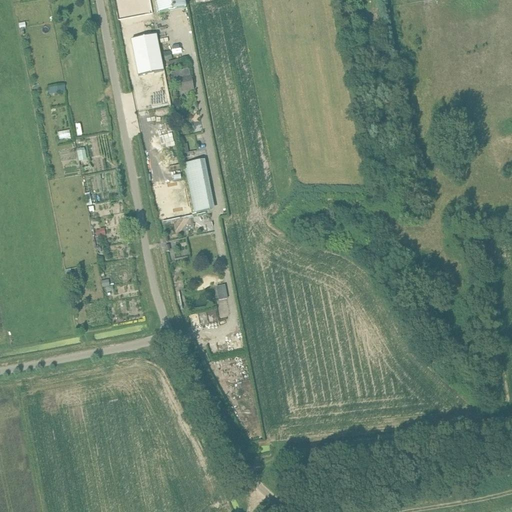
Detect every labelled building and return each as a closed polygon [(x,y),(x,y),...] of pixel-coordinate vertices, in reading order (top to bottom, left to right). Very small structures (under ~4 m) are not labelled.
[(185,7),(183,0),(154,0),(157,13),(185,7)] [(155,32),(130,37),(138,74),(163,69),(155,32)] [(176,93),(194,91),(190,58),(172,61),(176,93)] [(50,95),(64,93),(63,86),(49,88),(50,95)] [(81,161),(89,159),(86,150),(79,152),(81,161)] [(214,209),(205,160),(184,164),(194,213),(214,209)] [(184,180),(153,186),(159,218),(190,212),(184,180)] [(472,199),(465,213),(490,226),(497,213),(472,199)] [(105,228),(96,230),(99,242),(108,240),(105,228)] [(227,285),(218,286),(220,299),(229,298),(227,285)]
